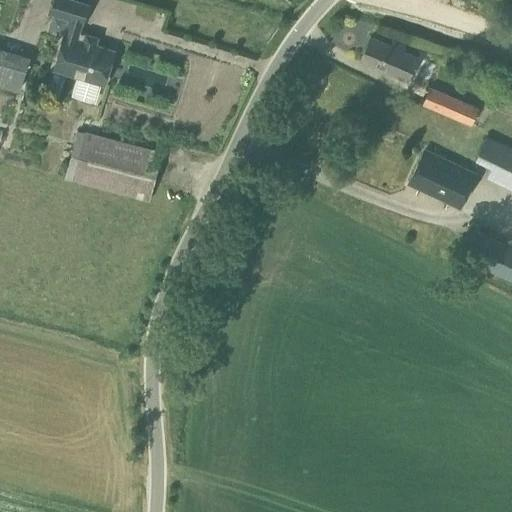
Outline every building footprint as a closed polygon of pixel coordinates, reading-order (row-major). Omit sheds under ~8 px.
[(71,19),(56,69),(104,84),(113,51),(85,43),(87,35),(79,33),(88,5),(69,0),(56,0),(52,13),(71,19)] [(361,59),(408,79),(417,57),(371,37),(361,59)] [(0,82),(20,89),(29,63),(0,53),(0,82)] [(430,87),(422,105),(472,126),(480,107),(430,87)] [(65,177),(151,200),(164,153),(77,130),(65,177)] [(486,178),(511,190),(511,147),(488,137),(476,161),(491,167),(486,178)] [(460,207),(475,174),(425,151),(410,184),(460,207)] [(511,268),(511,240),(475,230),(467,257),(511,268)]
